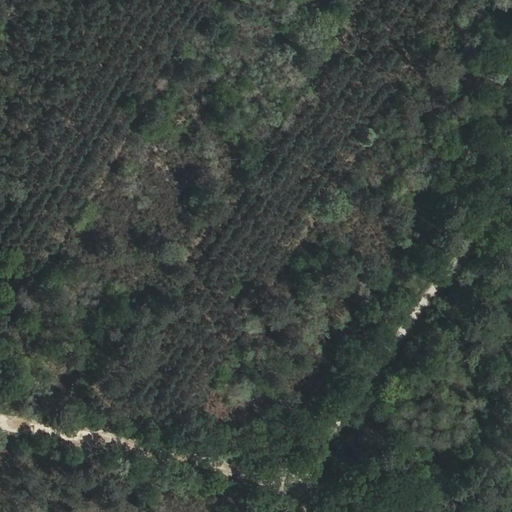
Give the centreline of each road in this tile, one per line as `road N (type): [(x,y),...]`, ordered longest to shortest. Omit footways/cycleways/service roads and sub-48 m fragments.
road 1 (unclassified): [(402,511),(0,421)]
road 2 (track): [(303,511),(299,489),(511,181)]
